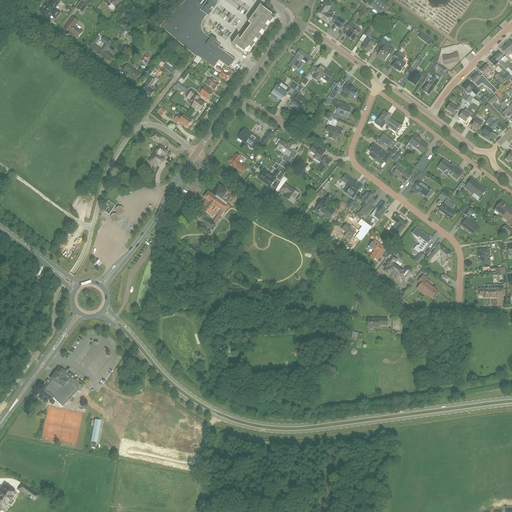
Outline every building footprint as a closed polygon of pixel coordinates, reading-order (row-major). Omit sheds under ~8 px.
[(42,15),(46,18),(47,17),(49,18),(51,15),(56,19),(60,13),(54,9),(60,2),(57,0),(50,0),(52,1),(49,4),(47,3),(40,12),(43,13),(42,15)] [(186,0),(160,26),(192,54),(206,35),(204,33),(202,31),(202,25),(202,23),(203,21),(207,15),(201,11),(208,0),(186,0)] [(211,10),(213,8),(214,9),(218,4),(216,3),(218,0),(208,0),(201,11),(207,15),(209,16),(212,11),(211,10)] [(380,14),(388,6),(380,0),(374,0),(370,6),(380,14)] [(316,15),(319,17),(325,21),(328,23),(330,20),(334,22),(333,23),(341,28),(345,23),(337,17),(335,20),(331,18),(326,13),(329,9),(331,5),(325,1),(321,6),(322,7),(316,15)] [(83,14),(88,7),(84,5),(81,2),(76,8),(79,10),(83,14)] [(362,6),(359,10),(367,16),(369,12),(362,6)] [(238,38),(233,45),(236,47),(244,53),(246,51),(248,53),(270,24),(273,19),(275,17),(272,15),(264,9),(260,7),(249,23),(252,25),(249,28),(247,32),(246,32),(243,36),(241,40),(238,38)] [(97,9),(94,12),(99,17),(103,13),(97,9)] [(67,31),(70,33),(71,32),(78,38),(82,32),(75,26),(79,22),(73,17),(64,29),(67,31)] [(347,37),(353,42),(356,38),(359,34),(358,34),(361,30),(350,23),(346,28),(351,31),(347,37)] [(116,29),(123,34),(126,31),(119,26),(116,29)] [(430,40),(422,33),(419,38),(427,44),(430,40)] [(206,35),(192,54),(197,58),(198,57),(202,60),(214,68),(219,61),(224,65),(229,68),(231,66),(236,60),(219,48),(220,46),(221,46),(216,42),(217,40),(212,37),(211,38),(209,37),(206,35)] [(102,57),(102,56),(109,61),(112,57),(106,52),(109,48),(113,51),(117,47),(112,43),(108,40),(104,37),(102,40),(100,39),(97,36),(93,42),(92,42),(89,46),(92,49),(98,53),(97,53),(102,57)] [(363,44),(364,46),(363,48),(368,52),(374,44),(373,44),(375,41),(373,39),(371,42),(367,39),(364,43),(363,44)] [(389,47),(390,48),(392,45),(389,43),(384,39),(378,46),(382,49),(383,48),(387,51),(389,47)] [(505,57),(506,58),(508,60),(511,63),(511,62),(511,52),(511,51),(506,46),(504,48),(503,47),(501,49),(502,50),(501,51),(506,55),(505,57)] [(382,49),(379,53),(377,56),(378,56),(377,57),(380,59),(381,59),(385,61),(390,54),(391,55),(391,54),(394,50),(390,48),(389,47),(387,51),(383,48),(382,49)] [(295,70),(302,59),(306,62),(309,64),(312,59),(309,57),(300,50),(299,51),(294,58),(289,66),(295,70)] [(396,70),(400,72),(403,68),(405,64),(401,61),(405,56),(398,51),(394,56),(398,59),(395,64),(393,67),(393,68),(393,69),(396,71),(396,70)] [(454,53),(454,55),(446,57),(446,55),(443,56),(445,65),(460,61),(457,52),(454,53)] [(503,62),(501,60),(503,58),(498,53),(494,58),(506,70),(508,68),(506,66),(507,66),(505,63),(503,61),(503,62)] [(418,57),(411,67),(408,70),(412,73),(413,72),(415,70),(416,70),(422,61),(418,57)] [(507,71),(506,70),(494,58),(489,63),(492,66),(494,68),(494,67),(496,69),(498,67),(501,71),(504,74),(507,71)] [(222,68),(224,65),(219,61),(214,68),(217,71),(221,74),(219,76),(226,81),(227,81),(228,81),(229,79),(229,78),(231,75),(227,73),(228,72),(222,68)] [(125,63),(122,67),(127,71),(125,73),(129,76),(132,79),(136,82),(141,75),(125,63)] [(172,68),(166,64),(164,67),(169,72),(173,75),(177,70),(173,67),(172,68)] [(444,73),(446,70),(438,64),(436,67),(439,69),(444,73)] [(319,68),(316,73),(315,73),(316,74),(313,78),(318,81),(320,78),(319,78),(320,77),(328,82),(333,75),(325,70),(323,68),(324,67),(321,65),(319,68)] [(316,73),(319,68),(316,66),(315,68),(312,66),(305,77),(307,78),(310,75),(311,75),(311,74),(312,74),(314,72),(315,73),(316,73)] [(480,71),(484,75),(487,78),(495,70),(492,67),(489,69),(486,66),(483,68),(480,71)] [(412,76),(409,81),(415,86),(417,82),(421,85),(428,75),(424,72),(422,75),(416,70),(415,70),(413,72),(412,73),(411,75),(412,76)] [(219,85),(219,84),(216,81),(218,79),(214,76),(208,71),(206,74),(209,78),(211,79),(207,84),(215,90),(219,85)] [(184,81),(189,74),(186,72),(181,78),(184,81)] [(474,76),(471,78),(472,79),(471,79),(472,80),(471,81),(475,84),(475,83),(478,87),(482,83),(491,90),(493,87),(485,78),(483,79),(481,76),(480,77),(477,74),(476,75),(474,77),(474,76)] [(499,74),(495,78),(500,83),(502,85),(506,82),(503,79),(499,74)] [(511,76),(509,74),(503,79),(506,82),(507,83),(510,80),(511,77),(511,76)] [(433,91),(434,88),(439,81),(433,77),(429,84),(428,84),(423,92),(427,94),(429,96),(433,91)] [(152,85),(153,86),(158,80),(156,78),(154,81),(151,78),(143,88),(145,89),(143,92),(150,97),(155,91),(150,87),(152,85)] [(292,95),(296,89),(290,85),(288,88),(283,84),(280,82),(271,93),(279,99),(280,100),(282,101),(288,92),(292,95)] [(338,84),(334,89),(339,93),(340,94),(343,91),(353,98),(358,92),(351,87),(350,86),(347,84),(344,82),(341,86),(338,84)] [(467,93),(469,94),(470,94),(473,92),(476,95),(480,91),(475,86),(472,84),(471,86),(468,83),(467,84),(465,83),(461,87),(467,93)] [(192,106),(196,109),(196,110),(197,111),(198,111),(199,111),(200,111),(204,105),(198,100),(199,98),(196,96),(194,94),(188,90),(183,86),(180,90),(186,94),(186,95),(185,96),(185,97),(186,98),(187,99),(188,99),(189,99),(190,99),(191,98),(190,100),(192,101),(190,104),(192,106)] [(211,98),(210,97),(212,94),(211,92),(212,91),(206,87),(205,88),(202,86),(200,89),(203,91),(200,94),(209,100),(211,98)] [(300,93),(296,89),(292,95),(296,97),(295,100),(292,103),(301,109),(307,101),(300,96),(302,94),(300,93)] [(328,98),(334,100),(339,93),(334,89),(328,98)] [(498,91),(495,94),(500,99),(504,96),(499,91),(498,91)] [(495,96),(489,102),(492,107),(495,104),(499,100),(495,96)] [(485,97),(480,102),(481,104),(483,106),(487,102),(488,101),(489,101),(485,97)] [(343,107),(344,103),(334,100),(332,105),(338,110),(337,113),(340,114),(340,115),(347,119),(350,112),(351,110),(349,109),(343,107)] [(504,102),(502,103),(511,113),(511,104),(510,102),(509,101),(506,103),(504,102)] [(508,118),(511,114),(511,113),(502,103),(500,105),(502,107),(500,109),(495,104),(492,107),(504,118),(506,116),(508,118)] [(458,105),(456,108),(450,104),(446,110),(454,115),(457,110),(458,111),(461,107),(458,105)] [(492,107),(488,104),(485,107),(491,114),(494,110),(492,107)] [(166,111),(162,108),(157,113),(162,117),(164,114),(166,111)] [(472,119),(474,115),(465,109),(459,118),(466,122),(469,117),(472,119)] [(501,117),(500,116),(494,110),(491,114),(498,121),(501,117)] [(338,121),(339,117),(327,112),(325,116),(332,119),(338,121)] [(382,129),(385,124),(397,133),(402,127),(400,125),(397,123),(397,124),(390,118),(391,117),(386,113),(384,112),(379,118),(375,123),(382,129)] [(476,121),(472,126),(478,130),(479,129),(484,121),(477,117),(478,114),(476,113),(474,115),(472,119),(475,120),(476,121)] [(174,120),(177,122),(181,125),(182,123),(184,125),(188,128),(192,122),(186,117),(183,115),(181,114),(179,116),(178,115),(174,120)] [(489,117),(481,131),(483,132),(482,133),(486,135),(485,136),(489,139),(492,135),(491,134),(492,131),(491,130),(494,127),(495,127),(497,125),(489,117)] [(326,125),(328,126),(328,125),(335,128),(338,121),(332,119),(331,122),(328,121),(326,125)] [(335,128),(328,125),(328,126),(326,132),(330,133),(329,138),(335,140),(335,138),(339,139),(341,136),(343,130),(339,128),(339,129),(335,128)] [(254,149),(260,140),(257,138),(245,129),(238,138),(249,146),(249,147),(249,148),(250,148),(251,149),(252,149),(253,149),(254,149)] [(263,148),(273,134),(269,131),(262,141),(259,145),(263,148)] [(155,141),(159,143),(163,138),(156,133),(152,138),(155,141)] [(418,139),(419,138),(415,135),(409,143),(423,154),(428,146),(418,139)] [(282,167),(287,171),(291,164),(294,160),(289,156),(293,150),(297,145),(294,143),(291,147),(289,146),(282,141),(279,140),(278,140),(276,143),(276,144),(278,146),(276,148),(283,153),(285,155),(282,158),(282,159),(282,160),(283,161),(285,162),(282,167)] [(396,143),(392,140),(387,146),(392,149),(394,147),(396,143)] [(396,143),(394,147),(399,150),(402,146),(398,142),(396,143)] [(319,149),(320,147),(315,144),(312,149),(310,152),(315,156),(314,157),(321,162),(315,170),(320,174),(326,166),(327,167),(331,161),(323,155),(324,153),(319,149)] [(387,154),(381,150),(374,144),(372,146),(369,151),(371,153),(370,155),(380,163),(382,161),(387,154)] [(161,146),(149,162),(156,167),(158,165),(160,167),(164,161),(163,160),(165,157),(164,157),(168,152),(161,146)] [(390,149),(387,153),(392,157),(395,153),(390,149)] [(298,153),(293,150),(289,156),(294,160),(298,153)] [(396,162),(401,156),(397,153),(392,159),(396,162)] [(240,154),(239,156),(236,154),(233,159),(232,159),(231,159),(230,159),(229,159),(229,160),(229,161),(229,162),(229,163),(230,163),(229,164),(235,168),(235,167),(241,171),(244,173),(248,168),(243,165),(241,163),(241,164),(238,163),(241,159),(245,162),(246,159),(240,154)] [(452,165),(451,167),(444,161),(438,168),(447,175),(448,174),(457,180),(463,172),(458,168),(457,169),(452,165)] [(286,173),(287,171),(282,167),(276,162),(272,167),(276,170),(280,173),(276,178),(277,179),(281,182),(284,176),(286,173)] [(393,168),(396,170),(393,173),(398,177),(399,176),(405,181),(406,182),(409,177),(410,176),(404,171),(399,167),(400,166),(397,163),(393,168)] [(418,163),(416,167),(417,168),(421,171),(422,172),(425,167),(421,164),(420,165),(418,163)] [(413,173),(411,177),(414,179),(415,178),(416,176),(417,176),(421,171),(417,168),(416,169),(413,173)] [(280,173),(276,170),(272,175),(265,170),(258,179),(263,182),(263,181),(270,187),(277,179),(276,178),(280,173)] [(416,176),(415,178),(419,181),(420,179),(422,181),(425,177),(426,175),(422,172),(421,171),(417,176),(416,176)] [(342,180),(348,185),(344,191),(351,197),(353,198),(362,186),(358,184),(346,175),(342,180)] [(288,179),(284,176),(281,182),(275,191),(278,193),(281,189),(288,179)] [(474,193),(480,198),(485,191),(476,184),(477,183),(472,179),(466,186),(465,188),(472,194),(474,194),(474,193)] [(418,183),(413,189),(416,191),(417,189),(420,192),(426,196),(429,198),(435,192),(432,189),(431,190),(419,181),(418,183)] [(231,206),(237,197),(219,184),(212,195),(208,193),(205,198),(207,200),(203,204),(205,206),(202,210),(200,208),(199,207),(197,209),(196,211),(199,213),(195,218),(202,223),(212,230),(215,225),(208,220),(211,216),(213,217),(219,208),(225,212),(228,207),(227,206),(228,204),(231,206)] [(298,193),(296,191),(292,188),(292,189),(286,184),(282,190),(284,191),(285,191),(289,194),(286,198),(294,203),(296,200),(294,199),(298,193)] [(454,192),(452,194),(456,197),(457,195),(462,189),(458,186),(454,192)] [(444,190),(438,198),(442,202),(445,198),(448,194),(444,190)] [(366,204),(359,213),(364,216),(373,205),(376,200),(375,201),(375,200),(372,198),(372,197),(374,195),(370,192),(368,194),(366,192),(363,197),(362,198),(360,200),(361,200),(366,204)] [(336,212),(328,206),(330,203),(323,198),(314,210),(319,213),(321,211),(325,214),(331,218),(336,212)] [(352,206),(355,203),(351,200),(349,199),(345,204),(347,205),(345,207),(346,208),(349,210),(352,206)] [(454,206),(454,205),(447,200),(446,202),(440,210),(445,214),(452,219),(456,213),(452,209),(454,206)] [(109,206),(105,212),(109,215),(115,206),(109,201),(106,204),(108,205),(109,206)] [(384,207),(384,206),(385,204),(382,201),(377,208),(372,215),(379,220),(384,214),(387,210),(387,209),(384,207)] [(505,214),(503,217),(509,221),(507,223),(511,226),(511,224),(511,218),(511,217),(511,210),(511,209),(502,201),(497,208),(505,214)] [(468,207),(463,214),(468,218),(473,211),(468,207)] [(397,224),(391,232),(397,236),(403,228),(403,229),(408,222),(405,220),(406,220),(400,215),(400,216),(397,214),(395,216),(395,215),(394,216),(395,216),(392,220),(397,224)] [(470,233),(473,235),(479,227),(467,218),(461,226),(470,233)] [(358,230),(353,226),(354,225),(349,221),(347,224),(342,230),(347,233),(345,236),(350,240),(355,235),(358,237),(362,233),(358,230)] [(366,236),(372,228),(371,227),(364,222),(358,230),(362,233),(366,236)] [(417,227),(412,234),(418,238),(419,237),(423,240),(418,246),(418,245),(417,246),(414,249),(419,253),(421,251),(422,252),(428,244),(428,243),(428,242),(429,243),(431,240),(427,237),(427,235),(423,232),(420,230),(417,227)] [(508,238),(511,232),(505,227),(501,232),(508,238)] [(97,245),(96,245),(98,247),(106,236),(103,234),(101,237),(99,236),(94,243),(97,245)] [(390,253),(394,248),(389,244),(385,248),(375,240),(372,243),(370,246),(376,250),(371,256),(375,259),(377,261),(382,256),(386,250),(390,253)] [(430,258),(429,259),(429,261),(430,262),(431,262),(432,262),(433,261),(439,255),(442,258),(443,261),(444,265),(446,265),(445,267),(445,268),(446,269),(447,270),(448,270),(449,270),(450,269),(451,268),(451,267),(451,262),(450,262),(451,257),(451,256),(451,255),(451,254),(450,253),(449,253),(447,252),(447,251),(440,245),(430,258)] [(480,253),(477,253),(478,262),(481,261),(482,262),(483,267),(490,266),(489,255),(490,255),(490,249),(482,250),(480,250),(480,253)] [(386,250),(382,256),(386,259),(386,258),(390,253),(386,250)] [(426,257),(421,254),(415,261),(420,264),(426,257)] [(404,270),(404,271),(402,271),(393,264),(397,260),(392,256),(389,260),(387,263),(387,264),(385,267),(387,268),(385,270),(385,272),(390,275),(390,277),(391,278),(392,278),(393,279),(394,279),(400,283),(402,280),(405,282),(406,281),(410,284),(413,280),(411,279),(413,276),(411,275),(412,274),(412,273),(412,272),(412,271),(411,270),(411,269),(410,269),(409,268),(408,268),(407,268),(406,268),(406,269),(405,269),(404,270)] [(424,267),(420,272),(424,275),(425,273),(428,276),(431,272),(424,267)] [(421,292),(422,290),(426,294),(432,298),(437,292),(424,281),(426,278),(423,276),(418,282),(421,284),(418,289),(421,292)] [(493,287),(493,289),(484,289),(478,289),(478,295),(484,295),(484,299),(498,299),(498,296),(504,296),(504,286),(497,286),(497,287),(493,287)] [(387,319),(375,319),(375,320),(368,319),(368,327),(379,328),(379,325),(387,325),(387,319)] [(79,339),(74,337),(70,348),(75,350),(79,339)] [(84,387),(77,383),(78,380),(76,379),(74,381),(71,379),(71,378),(66,374),(67,374),(60,369),(57,373),(56,372),(51,380),(52,381),(51,382),(46,389),(46,391),(54,397),(53,398),(62,407),(78,391),(80,393),(84,387)] [(91,442),(92,442),(91,446),(96,447),(97,443),(98,443),(101,421),(95,420),(91,442)] [(13,497),(15,495),(15,494),(15,493),(5,485),(0,491),(0,492),(0,506),(1,507),(3,509),(8,503),(9,503),(11,500),(11,499),(12,497),(13,497)] [(26,488),(23,485),(20,490),(22,492),(23,492),(24,493),(26,494),(28,496),(31,499),(32,498),(35,494),(27,487),(26,488)]
